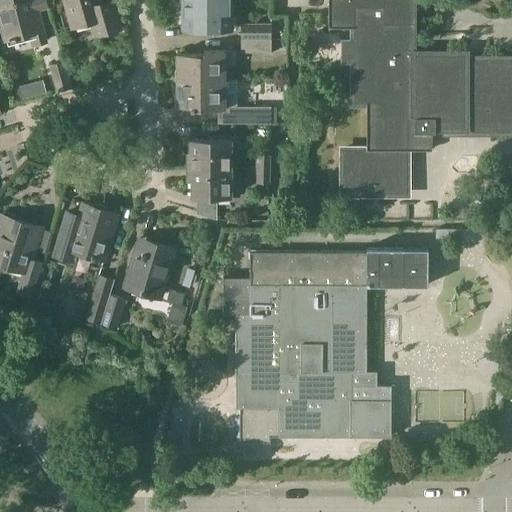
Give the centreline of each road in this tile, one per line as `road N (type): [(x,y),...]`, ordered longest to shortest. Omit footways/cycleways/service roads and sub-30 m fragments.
road 1 (residential): [(72,510),(415,507)]
road 2 (residential): [(148,87),(49,105),(35,121),(41,146),(65,167),(115,188),(155,187)]
road 3 (tertiary): [(72,510),(56,458),(0,393)]
